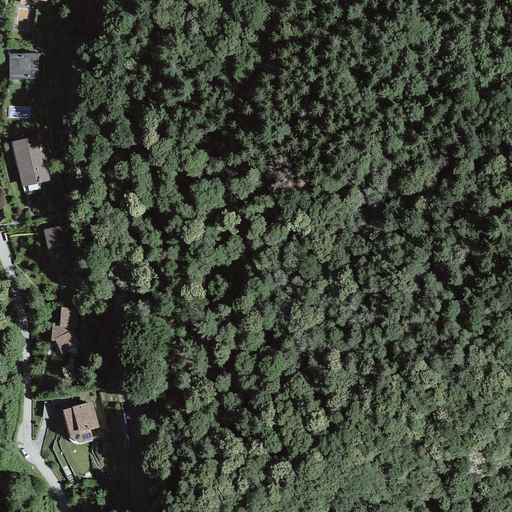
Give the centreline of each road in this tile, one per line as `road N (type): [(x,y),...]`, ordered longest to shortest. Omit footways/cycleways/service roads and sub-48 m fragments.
road 1 (track): [(119,299),(75,153),(68,99),(88,0)]
road 2 (residential): [(0,239),(26,344),(24,438),(63,511)]
road 3 (track): [(140,511),(115,354),(119,299)]
